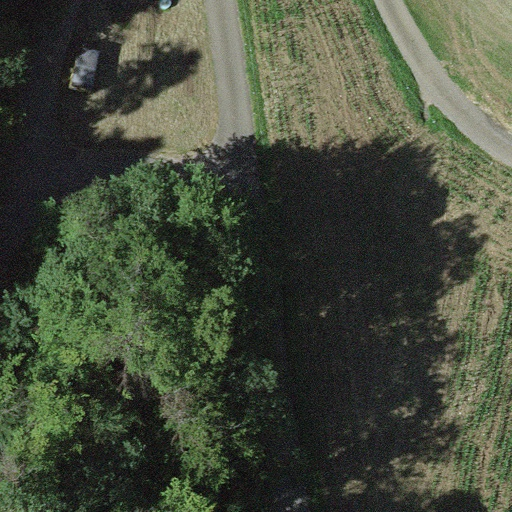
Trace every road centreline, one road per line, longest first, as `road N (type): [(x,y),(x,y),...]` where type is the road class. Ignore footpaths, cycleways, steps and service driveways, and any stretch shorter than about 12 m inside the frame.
road 1 (unclassified): [(242,191),(298,511)]
road 2 (unclassified): [(242,191),(158,189),(62,203),(9,229),(0,245)]
road 3 (unclassified): [(216,0),(242,191)]
road 4 (unclassified): [(389,0),(476,123),(511,143)]
